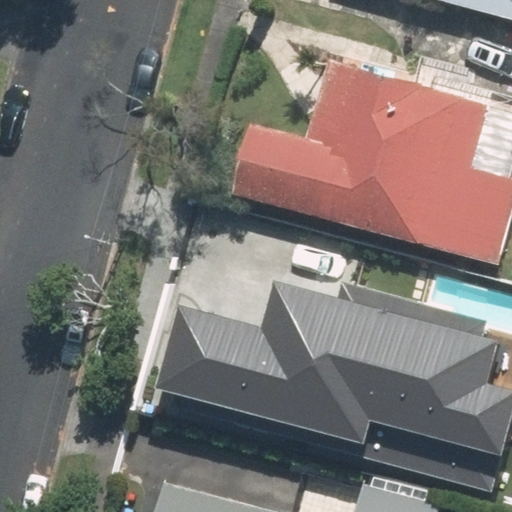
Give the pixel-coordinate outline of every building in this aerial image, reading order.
[(511,0),(473,0),(511,9),(511,0)] [(258,125),(241,190),(511,260),(511,256),(511,174),(482,167),(500,97),(334,54),(312,139),(258,125)] [(425,302),(234,248),(188,413),(379,467),(425,302)] [(511,292),(511,293),(500,347),(511,349),(511,292)] [(477,428),(414,407),(393,469),(456,490),(477,428)] [(511,458),(505,456),(496,489),(511,493),(511,458)] [(358,511),(314,511),(179,475),(169,511),(448,511),(452,500),(368,477),(358,511)]
